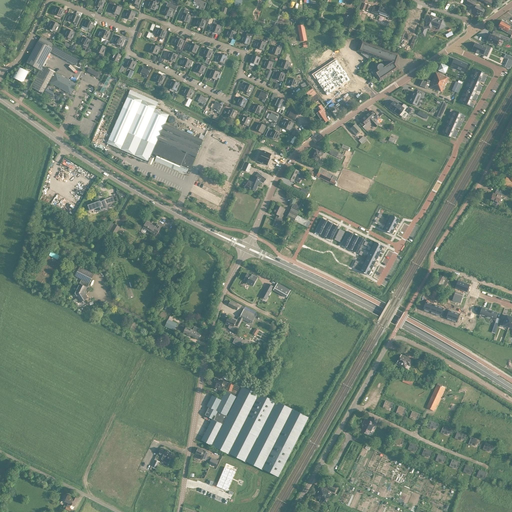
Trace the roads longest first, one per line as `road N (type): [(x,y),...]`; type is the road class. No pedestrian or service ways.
road 1 (residential): [(454,45),(498,72),(377,283)]
road 2 (residential): [(252,235),(297,152),(454,45)]
road 3 (tertiary): [(511,389),(406,325),(270,259)]
road 4 (unclassified): [(178,511),(210,334),(245,249)]
road 5 (tertiary): [(222,235),(95,166),(0,98)]
road 6 (unclassified): [(353,404),(395,337),(511,400)]
road 7 (residential): [(477,280),(431,257),(511,119)]
road 8 (residential): [(133,32),(129,54),(221,98),(231,96),(239,74)]
road 9 (residential): [(239,74),(243,53),(141,14),(133,32)]
road 10 (residential): [(486,466),(353,404)]
road 11 (unclassified): [(120,511),(0,451)]
road 12 (unclassified): [(292,511),(353,404)]
